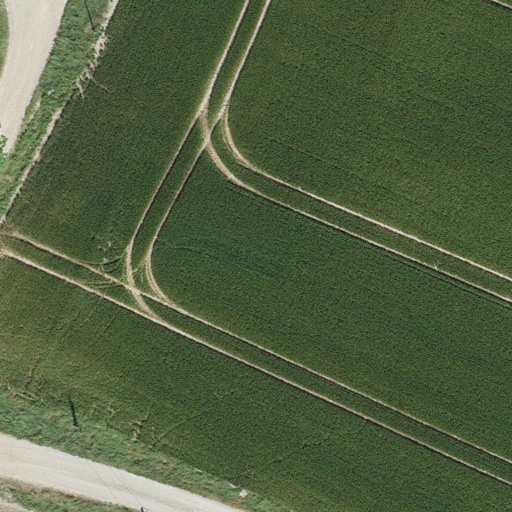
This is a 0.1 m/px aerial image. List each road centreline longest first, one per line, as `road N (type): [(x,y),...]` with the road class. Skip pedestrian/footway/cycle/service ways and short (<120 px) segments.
road 1 (track): [(185,511),(0,451)]
road 2 (track): [(0,133),(54,0)]
